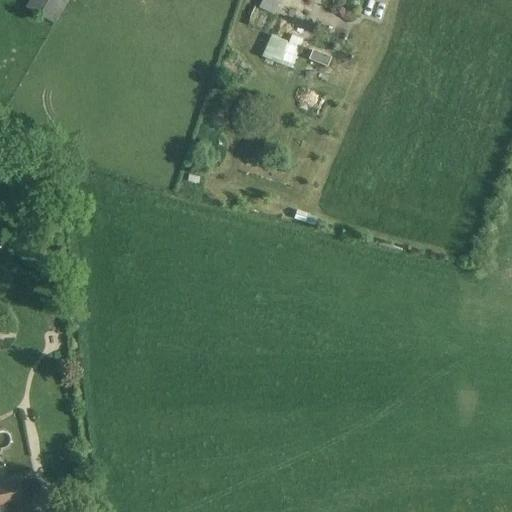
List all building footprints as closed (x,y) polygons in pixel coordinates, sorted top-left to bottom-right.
[(30,0),(25,9),(54,26),(69,0),(30,0)] [(263,0),(259,10),(274,16),(281,0),(263,0)] [(290,70),(299,49),(289,45),(296,27),(279,20),(263,59),(290,70)] [(331,59),(312,52),(308,62),(327,69),(331,59)] [(297,212),(294,220),(307,224),(307,225),(314,227),(317,219),(309,217),(309,216),(297,212)] [(0,511),(8,511),(7,506),(23,503),(19,483),(0,487),(0,511)]
